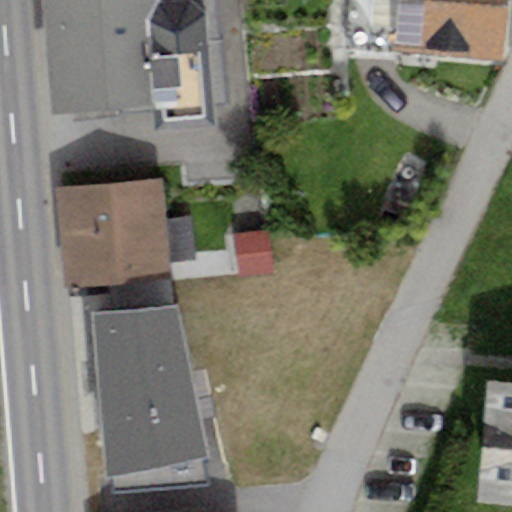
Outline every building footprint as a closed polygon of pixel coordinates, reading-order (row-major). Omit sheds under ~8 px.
[(148,0),(51,0),(56,107),(158,103),(157,75),(176,74),(173,7),(148,8),(148,0)] [(507,0),(397,0),(393,52),(502,61),(507,0)] [(161,180),(56,190),(65,287),(170,277),(161,180)] [(174,309),(90,316),(107,474),(206,456),(174,309)] [(511,382),(478,381),(472,499),(511,500),(511,382)]
